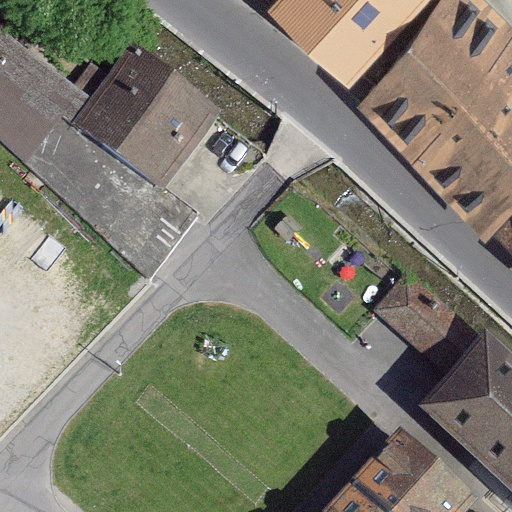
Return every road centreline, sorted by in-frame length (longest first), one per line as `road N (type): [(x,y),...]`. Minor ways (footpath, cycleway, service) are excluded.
road 1 (residential): [(321,112),(47,416),(20,465),(24,511)]
road 2 (tertiary): [(321,112),(511,292)]
road 3 (tertiary): [(185,0),(321,112)]
